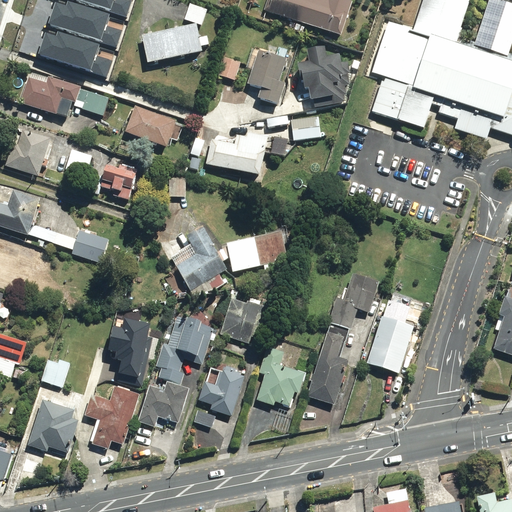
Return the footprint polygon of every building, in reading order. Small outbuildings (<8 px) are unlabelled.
[(64,58),(86,66),(91,50),(63,40),(65,33),(77,37),(82,24),(91,27),(97,11),(85,7),(87,0),(50,0),(38,33),(41,35),(35,53),(62,63),(64,58)] [(293,33),(301,36),(304,29),(337,41),(350,4),(337,0),(326,0),(326,1),(324,0),(267,0),(262,14),(295,26),(293,33)] [(383,79),(371,114),(423,131),(432,106),(441,109),(439,115),(458,121),(455,131),(486,142),(490,131),(511,137),(511,0),(510,0),(510,2),(511,2),(511,64),(455,47),(458,39),(459,40),(462,30),(461,30),(470,0),(479,0),(488,3),(489,0),(501,4),(501,3),(501,0),(423,0),(412,33),(410,33),(411,31),(389,23),(372,75),(383,79)] [(475,45),(474,47),(507,59),(508,55),(511,44),(511,6),(501,3),(501,4),(489,0),(488,3),(475,45)] [(187,21),(201,25),(206,26),(211,9),(192,4),(187,21)] [(201,25),(146,37),(151,65),(208,52),(207,48),(213,47),(210,35),(203,37),(201,25)] [(458,39),(455,47),(511,64),(511,56),(508,55),(507,59),(474,47),(475,45),(459,40),(458,39)] [(280,56),(262,50),(250,85),(265,90),(262,99),(282,106),(290,85),(284,83),(294,54),(282,49),(280,56)] [(305,93),(308,92),(311,104),(314,103),(315,111),(346,105),(344,98),(347,98),(345,88),(349,87),(347,76),(350,75),(347,64),(341,65),(339,58),(327,60),(325,50),(307,54),(309,65),(297,67),(300,82),(303,81),(305,93)] [(244,63),(226,57),(220,76),(237,82),(244,63)] [(107,116),(112,99),(85,90),(86,88),(36,72),(26,105),(72,119),(75,106),(107,116)] [(181,143),(186,127),(181,125),(182,121),(138,106),(129,134),(170,148),(173,140),(181,143)] [(323,118),(294,120),(296,142),(324,140),(323,118)] [(42,177),(54,140),(24,131),(19,146),(15,145),(8,167),(42,177)] [(265,177),(272,137),(250,134),(249,138),(238,136),(237,143),(213,140),(209,168),(265,177)] [(289,158),(290,140),(274,139),(273,157),(289,158)] [(307,152),(298,145),(290,154),(298,162),(307,152)] [(95,157),(74,150),(68,170),(89,177),(95,157)] [(204,160),(193,156),(189,169),(199,173),(204,160)] [(122,169),(112,166),(107,183),(118,186),(117,191),(128,194),(129,190),(139,193),(144,176),(135,173),(137,168),(124,164),(122,169)] [(189,178),(171,178),(171,199),(188,199),(189,178)] [(0,203),(0,226),(33,238),(34,236),(38,226),(46,202),(19,192),(13,208),(0,203)] [(38,226),(34,236),(76,251),(74,254),(104,265),(113,241),(83,230),(80,238),(62,231),(61,235),(38,226)] [(176,262),(193,296),(212,293),(228,284),(223,274),(232,270),(210,228),(190,239),(197,251),(176,262)] [(230,243),(234,272),(269,268),(270,272),(284,270),(283,263),(295,261),(290,228),(270,231),(271,238),(230,243)] [(45,248),(0,233),(0,282),(14,287),(20,268),(37,273),(45,248)] [(361,311),(371,315),(383,283),(358,274),(348,301),(341,299),(331,324),(337,326),(336,326),(353,333),(361,311)] [(511,298),(505,297),(499,315),(500,315),(495,329),(499,331),(493,348),(511,354),(511,298)] [(222,331),(221,335),(252,347),(260,326),(266,328),(274,307),(253,299),(251,305),(234,299),(222,331)] [(415,307),(396,300),(372,364),(402,375),(419,329),(409,325),(415,307)] [(171,383),(183,387),(188,375),(183,373),(188,359),(205,365),(213,342),(218,343),(221,335),(222,331),(182,316),(172,345),(166,343),(157,366),(165,369),(161,379),(171,383)] [(145,380),(156,326),(130,321),(128,330),(120,328),(115,351),(123,353),(121,362),(127,363),(125,376),(145,380)] [(0,358),(19,365),(22,366),(30,343),(0,332),(0,358)] [(351,340),(334,334),(310,398),(337,408),(355,360),(345,356),(351,340)] [(269,377),(259,402),(277,409),(279,403),(295,409),(301,394),(305,395),(313,376),(296,369),(303,353),(281,344),(279,350),(271,348),(261,374),(269,377)] [(19,365),(0,358),(0,374),(14,380),(19,365)] [(64,389),(74,363),(62,359),(60,364),(52,361),(44,382),(64,389)] [(235,417),(247,378),(223,371),(219,386),(207,383),(201,401),(215,405),(213,411),(235,417)] [(168,391),(155,386),(142,422),(159,428),(163,417),(182,424),(195,392),(183,387),(171,383),(168,391)] [(127,447),(144,397),(118,387),(113,401),(96,395),(88,416),(102,421),(94,445),(112,451),(115,442),(127,447)] [(79,411),(46,400),(30,446),(50,453),(52,446),(71,453),(81,422),(76,420),(79,411)] [(220,417),(200,411),(196,424),(216,430),(220,417)] [(0,485),(11,456),(0,452),(0,485)] [(416,511),(411,488),(389,494),(392,504),(376,508),(375,501),(366,503),(367,511),(416,511)] [(511,511),(511,499),(501,502),(498,491),(480,495),(483,511),(511,511)] [(467,511),(466,502),(429,507),(430,511),(467,511)]
